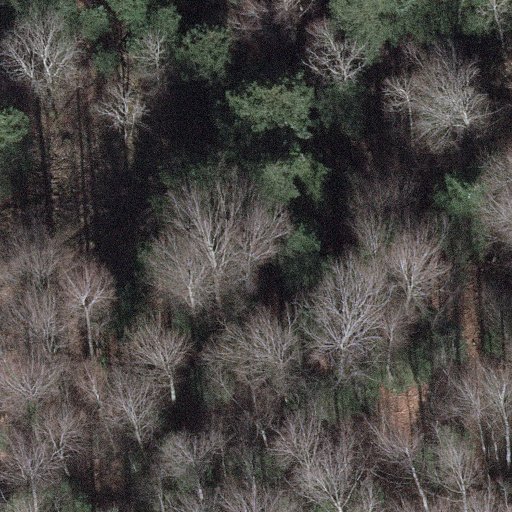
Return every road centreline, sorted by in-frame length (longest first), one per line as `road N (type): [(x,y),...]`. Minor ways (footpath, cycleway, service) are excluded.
road 1 (track): [(355,0),(261,118),(511,90)]
road 2 (track): [(261,118),(0,288)]
